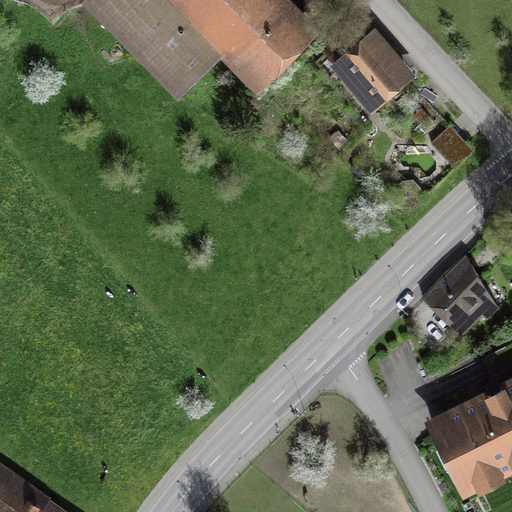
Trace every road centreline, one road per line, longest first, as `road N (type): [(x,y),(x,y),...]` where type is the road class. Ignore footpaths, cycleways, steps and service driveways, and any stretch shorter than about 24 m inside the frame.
road 1 (secondary): [(337,336),(172,511)]
road 2 (secondary): [(511,176),(337,336)]
road 3 (residential): [(511,152),(366,0)]
road 4 (residential): [(337,336),(420,511)]
